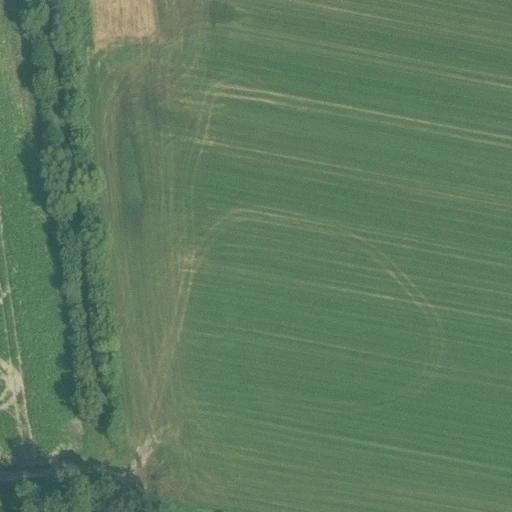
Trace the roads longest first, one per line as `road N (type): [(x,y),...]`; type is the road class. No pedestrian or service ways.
road 1 (track): [(93,468),(103,440),(46,0)]
road 2 (track): [(150,511),(115,474),(93,468),(0,479)]
